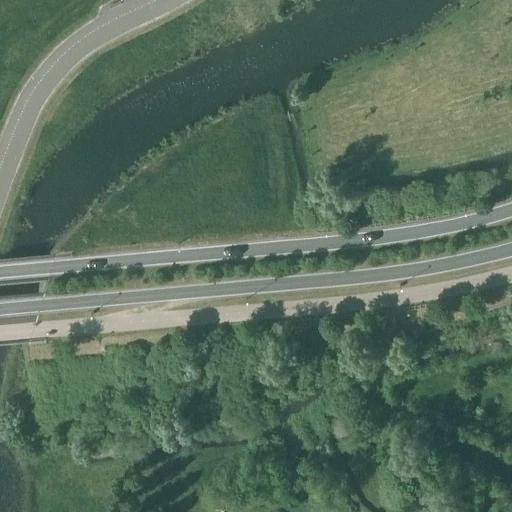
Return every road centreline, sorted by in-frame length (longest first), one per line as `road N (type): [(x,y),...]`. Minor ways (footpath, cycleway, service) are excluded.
road 1 (secondary): [(511,211),(360,241),(0,272)]
road 2 (secondary): [(0,309),(364,278),(511,250)]
